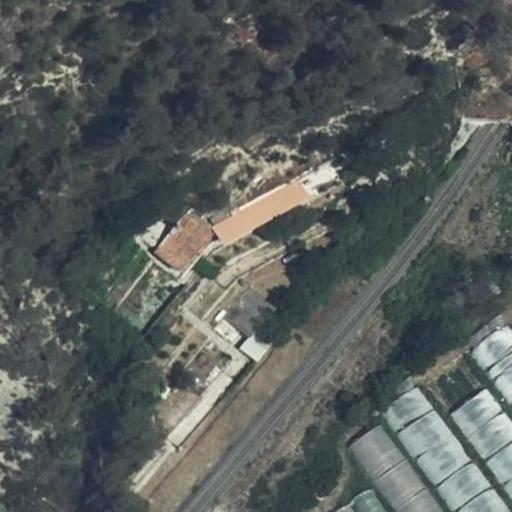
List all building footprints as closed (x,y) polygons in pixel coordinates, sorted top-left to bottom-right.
[(225,246),(308,201),(298,182),(215,226),(225,246)] [(211,236),(199,225),(189,216),(157,251),(180,271),(211,236)] [(251,340),(260,329),(276,310),(252,289),(226,319),(240,331),(251,340)] [(232,342),(240,331),(226,319),(216,330),(232,342)] [(271,338),(270,337),(260,329),(251,340),(245,347),(255,356),(256,357),(271,338)]
